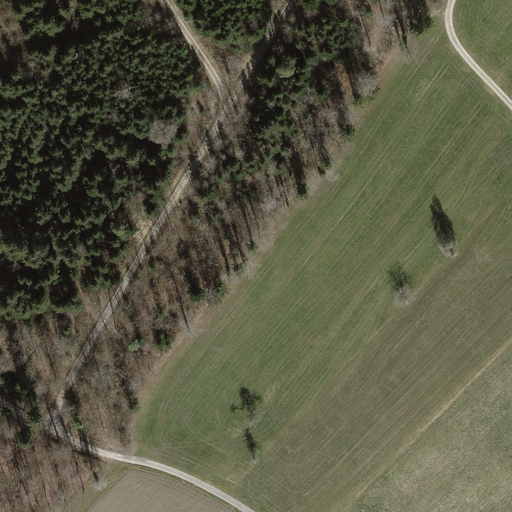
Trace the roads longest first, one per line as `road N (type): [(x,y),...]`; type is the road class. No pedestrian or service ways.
road 1 (track): [(48,425),(292,0)]
road 2 (track): [(245,511),(204,484),(90,448),(0,399)]
road 3 (track): [(511,107),(453,45),(444,23),(447,0)]
road 4 (track): [(164,0),(228,105)]
